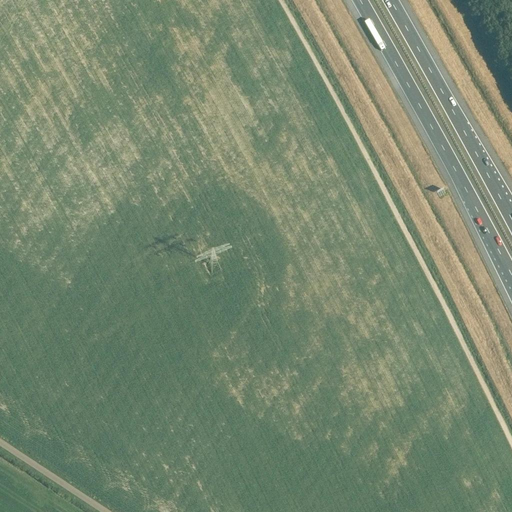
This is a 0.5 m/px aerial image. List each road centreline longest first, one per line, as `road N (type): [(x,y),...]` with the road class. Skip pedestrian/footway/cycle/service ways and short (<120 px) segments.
road 1 (motorway): [(361,0),(511,277)]
road 2 (motorway): [(511,220),(392,0)]
road 3 (unclassified): [(109,511),(0,440)]
